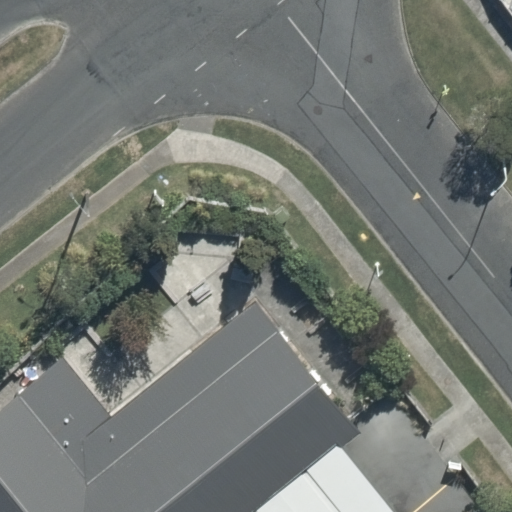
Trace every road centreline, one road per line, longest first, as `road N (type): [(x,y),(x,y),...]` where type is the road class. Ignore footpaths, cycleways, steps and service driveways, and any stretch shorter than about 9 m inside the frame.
road 1 (residential): [(251,0),(511,329)]
road 2 (tertiary): [(155,0),(90,75),(0,156)]
